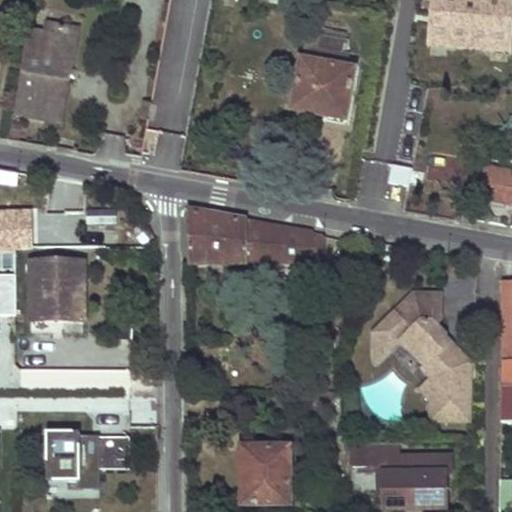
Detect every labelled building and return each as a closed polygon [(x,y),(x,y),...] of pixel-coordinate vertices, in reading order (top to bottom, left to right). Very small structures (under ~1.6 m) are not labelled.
[(511,47),(511,0),(430,0),(427,46),(511,52),(511,47)] [(78,25),(59,21),(56,36),(30,31),(14,114),(59,123),(78,25)] [(348,29),(308,22),(306,34),(346,41),(348,29)] [(323,116),(345,121),(355,70),(341,68),(346,41),(306,34),(293,103),(324,109),(323,116)] [(293,103),(292,111),(323,116),(324,109),(293,103)] [(151,105),(145,104),(142,120),(148,121),(151,105)] [(154,122),(157,106),(151,105),(148,121),(154,122)] [(122,159),(125,137),(107,134),(104,156),(122,159)] [(511,173),(484,169),(479,201),(502,204),(503,196),(511,197),(511,173)] [(0,182),(15,185),(16,174),(0,170),(0,182)] [(511,197),(503,196),(502,204),(511,205),(511,197)] [(188,211),(188,266),(260,265),(260,249),(285,249),(285,264),(312,264),(312,260),(321,261),(324,237),(265,226),(188,211)] [(0,212),(0,249),(30,249),(30,212),(0,212)] [(382,244),(379,259),(400,263),(403,248),(382,244)] [(260,249),(260,265),(285,264),(285,249),(260,249)] [(31,264),(31,287),(26,287),(26,294),(31,294),(31,334),(64,334),(64,321),(83,321),(83,264),(31,264)] [(16,276),(0,276),(0,317),(16,317),(16,276)] [(511,282),(501,282),(501,401),(511,401),(511,282)] [(418,391),(429,402),(429,422),(469,423),(469,363),(460,363),(460,354),(450,354),(444,348),(444,335),(434,326),(438,322),(439,295),(411,295),(371,334),(389,353),(398,343),(422,368),(420,370),(429,380),(418,391)] [(389,353),(371,334),(371,371),(389,353)] [(511,401),(501,401),(501,423),(511,423),(511,401)] [(80,434),(49,434),(48,482),(79,482),(79,490),(100,490),(101,471),(131,471),(131,438),(101,438),(101,443),(80,443),(80,434)] [(405,440),(345,440),(345,464),(389,465),(389,475),(385,475),(384,494),(421,494),(421,499),(443,500),(445,454),(405,453),(405,440)] [(289,505),(288,448),(245,448),(245,483),(242,483),(242,506),(289,505)] [(356,487),(373,488),(374,473),(357,472),(356,487)] [(421,494),(384,494),(384,504),(402,505),(402,510),(422,510),(422,505),(443,505),(443,500),(421,499),(421,494)]
